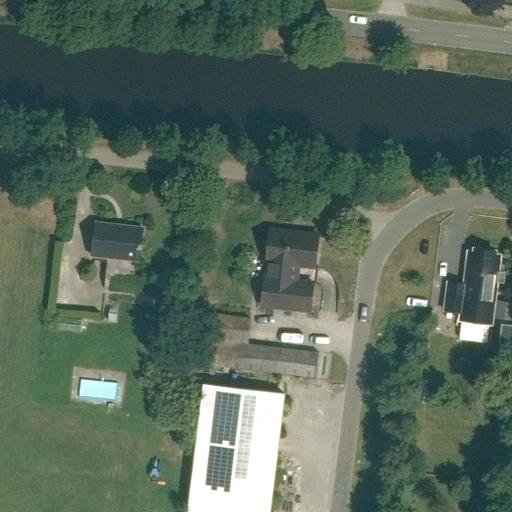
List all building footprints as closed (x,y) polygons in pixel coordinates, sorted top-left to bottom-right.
[(142,229),(96,223),(92,256),(139,262),(140,249),(141,249),(142,245),(141,245),(142,229)] [(297,266),(314,268),(318,236),(270,230),(267,263),(275,264),(270,308),(309,312),(312,283),(296,281),(297,266)] [(465,286),(447,283),(444,311),(464,314),(463,321),(490,324),(499,257),(493,257),(494,253),(475,250),(474,254),(469,254),(465,286)] [(511,320),(511,302),(498,301),(495,319),(511,320)] [(511,347),(511,326),(503,326),(500,346),(511,347)] [(286,356),(284,367),(318,372),(320,361),(286,356)] [(269,511),(284,395),(203,385),(187,511),(269,511)]
